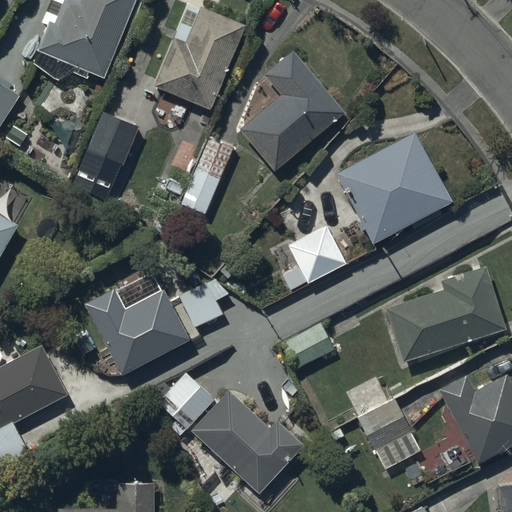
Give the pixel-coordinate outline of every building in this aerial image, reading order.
[(54,0),(42,31),(97,54),(119,0),(54,0)] [(159,70),(210,91),(243,12),(214,0),(206,0),(194,29),(179,23),(159,70)] [(246,112),(273,147),(340,94),(295,37),(270,57),(288,80),(246,112)] [(0,121),(18,91),(0,78),(0,121)] [(138,120),(102,106),(74,176),(101,186),(112,157),(122,161),(138,120)] [(336,155),(369,218),(447,178),(414,115),(336,155)] [(234,143),(210,132),(179,199),(204,210),(234,143)] [(0,219),(10,200),(0,194),(0,219)] [(345,260),(326,222),(288,241),(298,261),(281,269),(289,286),(307,277),(308,278),(345,260)] [(387,288),(401,337),(504,307),(487,248),(445,260),(448,271),(387,288)] [(85,287),(121,350),(183,315),(157,271),(123,291),(112,272),(85,287)] [(205,277),(177,290),(193,323),(221,309),(205,277)] [(334,345),(320,318),(281,338),(295,365),(334,345)] [(0,344),(0,392),(12,386),(18,397),(64,372),(37,324),(0,344)] [(433,373),(472,442),(511,419),(511,369),(503,354),(474,371),(465,355),(433,373)] [(225,371),(188,411),(255,472),(299,424),(274,401),(267,409),(225,371)] [(420,448),(394,396),(358,414),(384,466),(420,448)] [(52,488),(51,511),(189,511),(190,511),(151,511),(152,461),(116,461),(116,489),(52,488)] [(427,511),(422,503),(404,511),(427,511)]
